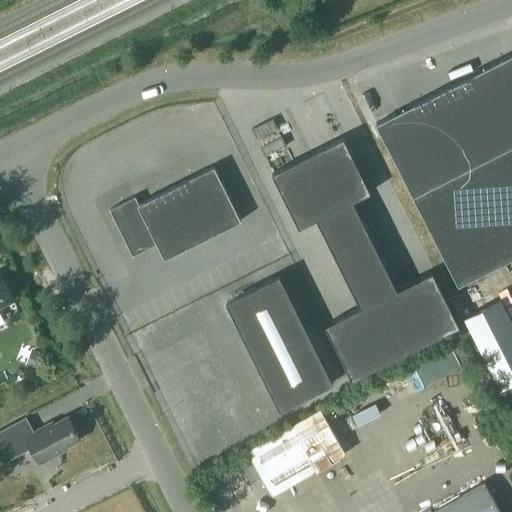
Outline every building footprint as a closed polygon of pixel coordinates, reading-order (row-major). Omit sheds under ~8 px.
[(511,53),(375,123),(412,196),(458,285),(511,257),(511,53)] [(343,136),(271,172),(298,226),(316,217),(361,306),(325,324),(353,378),(460,324),(433,270),(397,288),(352,199),(370,190),(343,136)] [(163,259),(240,220),(213,166),(138,204),(135,197),(109,210),(132,256),(155,244),(163,259)] [(0,307),(13,302),(0,276),(0,307)] [(335,388),(281,280),(227,307),(281,415),(335,388)] [(388,372),(396,393),(460,367),(452,346),(388,372)] [(32,348),(26,364),(37,368),(43,352),(32,348)] [(262,477),(271,494),(344,452),(319,408),(246,450),(249,455),(262,477)] [(51,422),(33,432),(25,418),(0,431),(0,455),(4,463),(31,448),(40,464),(67,450),(65,448),(80,440),(67,416),(53,424),(51,422)] [(249,455),(240,461),(252,483),(262,477),(249,455)] [(500,511),(484,483),(432,511),(500,511)]
